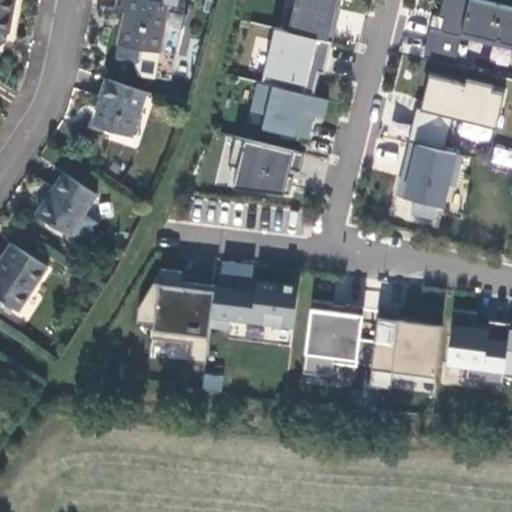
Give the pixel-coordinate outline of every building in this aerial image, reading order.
[(0,0),(0,44),(4,41),(6,33),(7,33),(10,21),(14,0),(0,0)] [(159,53),(169,6),(184,8),(185,0),(118,0),(116,12),(127,14),(124,26),(122,26),(121,34),(116,56),(121,64),(135,66),(142,63),(144,50),(159,53)] [(340,0),(298,0),(297,8),(293,7),(288,28),(335,39),(339,22),(335,22),(339,6),(340,0)] [(511,7),(481,0),(443,0),(440,16),(433,14),(423,57),(454,65),(462,32),(511,44),(511,7)] [(288,28),(278,25),(265,81),(316,94),(322,70),(323,67),(314,65),(315,57),(330,61),(335,39),(288,28)] [(330,61),(315,57),(314,65),(323,67),(322,70),(328,71),(330,61)] [(466,83),(429,74),(421,108),(416,107),(408,141),(410,141),(445,150),(453,117),(496,128),(505,93),(492,90),(494,86),(467,79),(466,83)] [(140,142),(156,97),(109,80),(101,100),(103,101),(101,107),(94,125),(140,142)] [(296,132),(312,136),(317,112),(327,115),(331,97),(316,94),(265,81),(261,80),(255,104),(270,108),(266,125),(285,130),(284,134),(295,137),(296,132)] [(306,150),(236,134),(229,162),(239,164),(234,185),(291,191),(295,174),(290,172),(291,166),(301,168),(306,150)] [(445,150),(410,141),(405,161),(407,161),(399,195),(415,199),(411,214),(433,219),(437,205),(443,207),(448,185),(455,187),(463,155),(445,150)] [(511,149),(494,145),(489,163),(511,168),(511,149)] [(69,236),(96,195),(63,173),(49,195),(36,215),(69,236)] [(47,268),(11,245),(1,260),(4,262),(0,267),(0,299),(18,312),(47,268)] [(228,260),(225,285),(259,289),(261,279),(256,278),(258,263),(228,260)] [(158,282),(143,307),(141,321),(159,323),(157,338),(197,343),(197,340),(213,342),(215,325),(220,284),(199,282),(198,287),(185,285),(186,280),(187,270),(165,268),(164,283),(158,282)] [(303,284),(261,279),(259,289),(225,285),(220,284),(215,325),(234,327),(235,317),(298,325),(303,284)] [(380,338),(384,307),(351,302),(350,310),(337,308),(338,301),(317,298),(308,371),(338,374),(339,361),(361,364),(365,336),(380,338)] [(337,308),(350,310),(351,302),(338,301),(337,308)] [(405,306),(384,304),(384,307),(380,338),(377,365),(441,373),(447,322),(421,319),(420,326),(403,324),(405,306)] [(459,306),(452,361),(472,363),(471,378),(508,382),(511,349),(511,319),(493,317),(492,327),(479,325),(481,309),(459,306)] [(195,360),(211,362),(213,342),(197,340),(197,343),(195,360)] [(440,379),(441,373),(377,365),(375,383),(395,385),(397,374),(440,379)] [(227,375),(210,373),(208,386),(226,388),(227,375)] [(372,406),(374,391),(359,389),(357,404),(372,406)]
